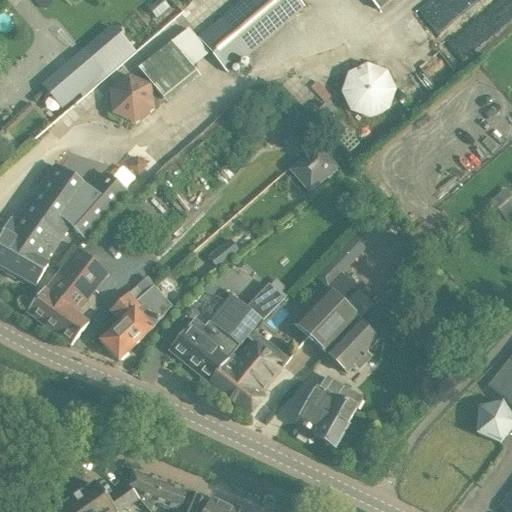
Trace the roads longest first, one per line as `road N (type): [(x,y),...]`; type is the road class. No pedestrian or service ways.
road 1 (tertiary): [(377,502),(0,327)]
road 2 (unclassified): [(377,502),(414,434),(511,336)]
road 3 (residential): [(163,468),(102,464),(0,427)]
